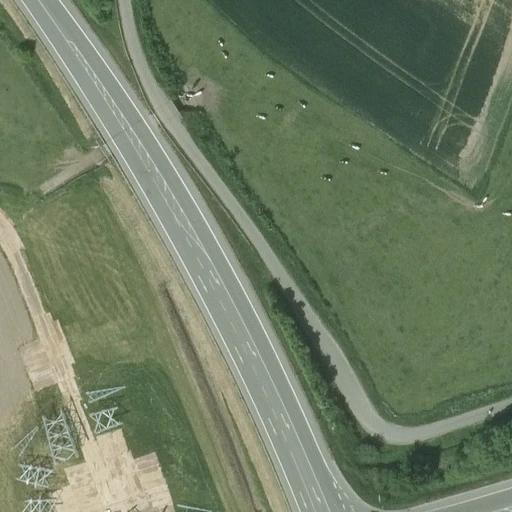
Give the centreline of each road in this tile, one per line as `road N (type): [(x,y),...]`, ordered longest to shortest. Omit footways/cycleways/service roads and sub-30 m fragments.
road 1 (unclassified): [(511,405),(423,433),(387,432),(367,420),(153,92),(135,56),(124,0)]
road 2 (secondary): [(39,0),(203,254),(325,511)]
road 3 (track): [(41,189),(199,85)]
